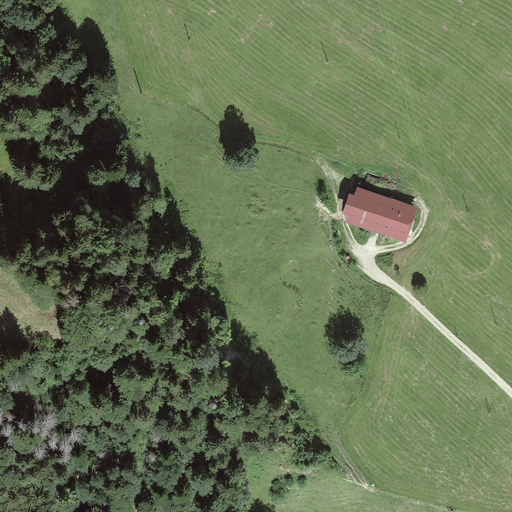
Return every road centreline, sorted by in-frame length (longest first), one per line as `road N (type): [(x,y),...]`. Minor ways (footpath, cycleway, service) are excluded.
road 1 (track): [(391,0),(440,219),(398,288)]
road 2 (track): [(511,394),(363,260),(406,244),(423,205)]
road 3 (track): [(363,260),(330,174),(313,154),(221,128),(203,114)]
